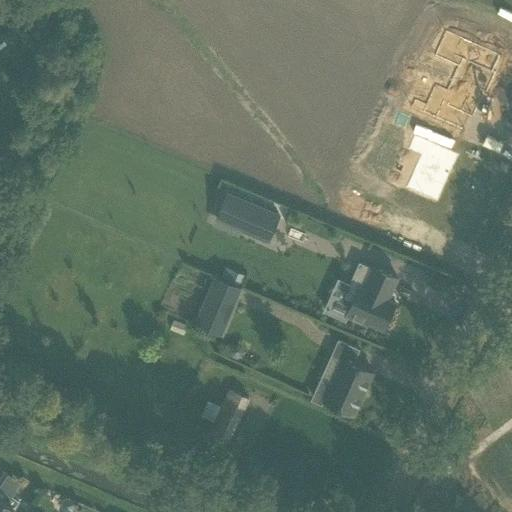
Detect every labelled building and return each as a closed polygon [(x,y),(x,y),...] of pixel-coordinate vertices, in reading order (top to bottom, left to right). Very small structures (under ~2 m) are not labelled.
[(511,0),(498,0),(486,22),(510,35),(511,30),(511,0)] [(500,54),(443,29),(442,30),(444,31),(433,55),(457,65),(446,89),(434,84),(425,104),(414,99),(411,105),(409,104),(409,105),(462,129),(463,128),(461,127),(467,115),(471,117),(482,92),(485,94),(494,71),(491,70),(498,55),(499,56),(500,54)] [(420,154),(406,187),(437,201),(459,153),(414,133),(407,148),(420,154)] [(215,219),(269,242),(281,214),(227,190),(215,219)] [(368,323),(384,328),(395,303),(387,299),(397,277),(368,266),(368,267),(359,262),(343,298),(350,301),(344,316),(367,327),(368,323)] [(245,275),(232,270),(227,283),(239,288),(245,275)] [(196,324),(222,334),(241,288),(239,288),(227,283),(215,277),(196,324)] [(323,401),(354,415),(373,372),(332,354),(319,382),(330,387),(323,401)] [(210,433),(227,441),(248,398),(231,389),(210,433)] [(15,511),(14,511),(16,509),(15,508),(19,501),(0,488),(0,511),(15,511)] [(71,511),(78,502),(66,497),(62,500),(61,505),(62,509),(65,511),(71,511)]
